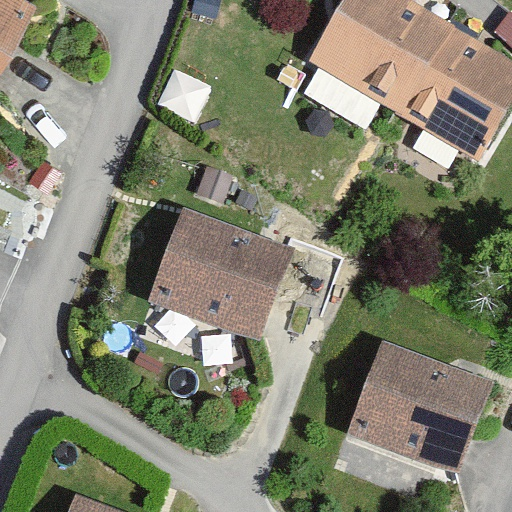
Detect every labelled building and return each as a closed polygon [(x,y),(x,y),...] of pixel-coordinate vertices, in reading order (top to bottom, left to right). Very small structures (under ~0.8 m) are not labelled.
[(0,0),(0,70),(35,10),(17,0),(0,0)] [(511,97),(511,78),(381,0),(350,0),(315,60),(477,156),(511,97)] [(289,270),(179,229),(144,321),(255,362),(289,270)] [(492,400),(381,359),(347,451),(457,492),(492,400)] [(129,511),(77,493),(69,511),(129,511)]
